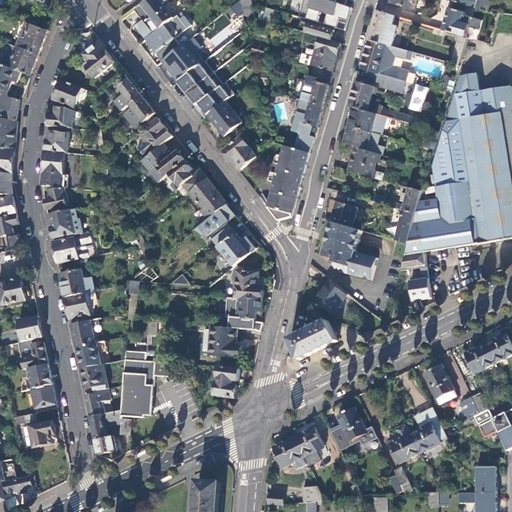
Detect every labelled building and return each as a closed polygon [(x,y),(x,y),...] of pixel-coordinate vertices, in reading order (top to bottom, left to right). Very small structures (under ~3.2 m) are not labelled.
[(138,28),(148,40),(165,27),(176,17),(173,13),(170,12),(169,11),(169,12),(163,5),(169,0),(149,0),(136,11),(145,22),(138,28)] [(250,0),(245,0),(241,1),(245,16),(255,19),(250,0)] [(292,0),(291,7),(300,9),(301,0),(292,0)] [(339,27),(345,6),(334,3),(326,0),(324,6),(332,9),(327,24),(339,27)] [(393,0),(392,3),(413,9),(415,0),(393,0)] [(446,0),(476,8),(478,2),(472,0),(446,0)] [(478,0),(478,2),(476,8),(488,10),(490,0),(478,0)] [(461,36),(469,38),(472,39),(474,33),(468,31),(471,21),(468,20),(469,16),(465,15),(466,10),(465,8),(452,5),(445,31),(461,36)] [(269,20),(272,9),(266,8),(263,18),(269,20)] [(310,20),(323,24),(326,15),(312,11),(310,20)] [(378,12),(370,40),(394,47),(399,28),(394,27),(397,17),(378,12)] [(511,33),(511,14),(501,13),(495,31),(511,33)] [(301,22),(298,31),(317,36),(332,41),(335,31),(301,22)] [(49,31),(28,23),(19,47),(40,55),(49,31)] [(176,41),(165,27),(148,40),(159,55),(166,49),(173,44),(176,41)] [(201,41),(197,36),(188,44),(191,49),(201,41)] [(342,43),(332,41),(317,36),(316,40),(320,41),(317,50),(312,66),(315,67),(334,73),(342,43)] [(452,64),(461,67),(469,38),(461,36),(452,64)] [(409,52),(394,47),(370,40),(362,69),(366,71),(364,79),(382,84),(381,88),(404,94),(410,73),(392,67),(395,55),(407,59),(409,52)] [(116,62),(100,42),(84,55),(88,61),(90,63),(87,66),(86,66),(95,78),(116,62)] [(9,43),(1,64),(17,70),(32,76),(40,55),(19,47),(9,43)] [(200,66),(188,51),(191,49),(188,44),(168,60),(164,63),(176,78),(179,82),(197,68),(200,66)] [(307,47),(302,63),(312,66),(317,50),(307,47)] [(264,52),(253,49),(255,57),(263,58),(264,52)] [(164,55),(154,62),(158,67),(164,63),(168,60),(164,55)] [(214,64),(210,58),(200,66),(197,68),(201,74),(214,64)] [(17,70),(1,64),(0,63),(0,88),(1,89),(10,92),(14,82),(18,83),(22,75),(16,73),(17,70)] [(262,68),(257,67),(261,85),(267,86),(268,72),(262,72),(262,68)] [(325,107),(334,73),(315,67),(312,78),(310,77),(303,101),(325,107)] [(406,256),(426,253),(511,239),(511,87),(481,92),(478,74),(461,77),(432,168),(437,200),(420,203),(406,256)] [(143,96),(126,75),(114,84),(118,90),(120,88),(125,95),(116,102),(124,111),(129,107),(143,96)] [(83,89),(62,80),(55,100),(75,109),(80,98),(82,99),(83,96),(81,95),(83,89)] [(442,92),(452,95),(456,83),(445,80),(442,92)] [(209,116),(226,103),(209,81),(192,95),(209,116)] [(376,87),(358,82),(351,107),(356,108),(378,115),(389,118),(417,126),(419,119),(378,107),(378,106),(371,103),(374,95),(376,95),(377,92),(378,89),(375,88),(376,87)] [(422,112),(427,86),(413,84),(409,109),(422,112)] [(8,97),(10,92),(1,89),(0,94),(0,117),(18,121),(22,100),(8,97)] [(157,114),(143,96),(129,107),(131,110),(125,114),(124,115),(136,130),(157,114)] [(296,150),(311,154),(316,138),(310,136),(313,127),(319,128),(325,107),(303,101),(299,99),(294,112),(299,114),(293,132),(301,135),(296,150)] [(244,123),(227,102),(226,103),(209,116),(226,138),(244,123)] [(50,115),(49,127),(73,129),(74,119),(77,112),(69,109),(57,107),(56,116),(50,115)] [(373,133),(378,115),(356,108),(350,127),(373,133)] [(101,122),(100,116),(91,113),(89,117),(101,122)] [(378,115),(373,133),(381,135),(383,136),(389,118),(378,115)] [(18,121),(0,117),(0,146),(17,148),(19,121),(18,121)] [(175,137),(161,120),(140,135),(145,142),(138,148),(138,152),(141,153),(146,159),(164,145),(175,137)] [(368,151),(373,133),(350,127),(345,144),(354,147),(368,151)] [(50,140),(47,140),(46,152),(66,154),(69,154),(71,133),(51,131),(50,140)] [(106,157),(102,132),(97,131),(101,157),(106,157)] [(429,149),(435,150),(440,132),(435,131),(429,149)] [(373,133),(368,151),(381,154),(384,155),(386,147),(379,145),(381,135),(373,133)] [(242,137),(225,151),(232,161),(234,159),(243,170),(259,158),(242,137)] [(143,162),(160,183),(167,178),(171,175),(188,161),(181,152),(171,159),(167,154),(170,152),(164,145),(146,159),(143,162)] [(14,184),(17,148),(0,146),(0,194),(15,195),(14,184)] [(296,150),(286,146),(268,206),(280,221),(292,218),(311,154),(296,150)] [(381,154),(368,151),(354,147),(352,156),(354,157),(349,171),(374,178),(376,171),(375,168),(377,163),(379,162),(381,154)] [(64,175),(66,154),(46,152),(43,187),(68,189),(69,175),(64,175)] [(423,166),(429,168),(433,155),(427,153),(423,166)] [(241,172),(243,170),(234,159),(232,161),(241,172)] [(196,171),(188,161),(171,175),(174,178),(181,187),(184,185),(195,177),(192,173),(196,171)] [(111,163),(107,164),(108,174),(110,188),(116,183),(111,163)] [(209,180),(202,171),(195,177),(184,185),(191,194),(209,180)] [(113,193),(110,188),(108,174),(104,174),(104,192),(113,193)] [(209,179),(209,180),(191,194),(198,203),(199,202),(205,210),(203,212),(204,212),(223,197),(209,179)] [(191,194),(184,185),(181,187),(178,189),(185,198),(191,194)] [(404,211),(416,215),(422,192),(409,188),(405,205),(404,211)] [(53,200),(46,201),(48,211),(65,207),(67,207),(63,189),(51,191),(53,200)] [(19,216),(15,197),(0,200),(0,217),(0,220),(19,216)] [(223,197),(204,212),(210,220),(229,205),(223,197)] [(383,205),(393,208),(395,203),(395,202),(385,199),(383,205)] [(339,202),(333,223),(353,228),(359,208),(339,202)] [(404,211),(405,205),(395,203),(393,208),(404,211)] [(197,230),(209,239),(210,238),(219,248),(237,234),(229,224),(238,217),(229,205),(210,220),(197,230)] [(51,216),(66,212),(65,207),(48,211),(49,216),(51,216)] [(139,227),(130,208),(124,212),(130,225),(133,231),(139,227)] [(52,229),(54,240),(77,235),(77,236),(83,234),(80,220),(78,220),(76,210),(66,212),(51,216),(54,228),(52,229)] [(404,211),(396,241),(408,244),(416,215),(404,211)] [(130,225),(124,212),(120,214),(123,226),(130,225)] [(19,216),(0,220),(0,221),(3,238),(16,235),(14,227),(21,225),(19,216)] [(357,252),(362,231),(353,228),(333,223),(324,256),(336,259),(335,263),(341,271),(374,280),(379,258),(357,252)] [(59,265),(90,258),(88,250),(94,249),(91,233),(83,234),(77,236),(67,238),(67,240),(55,243),(59,265)] [(152,258),(141,233),(136,237),(147,260),(152,258)] [(253,255),(237,234),(219,248),(235,268),(253,255)] [(402,271),(428,267),(426,253),(406,256),(402,271)] [(140,282),(164,284),(150,267),(132,281),(140,282)] [(82,271),(61,275),(66,298),(87,294),(96,292),(95,287),(86,289),(85,281),(82,271)] [(235,299),(264,301),(265,288),(260,288),(261,273),(238,271),(235,299)] [(23,279),(0,283),(0,291),(1,294),(3,307),(27,301),(23,279)] [(86,289),(95,287),(93,280),(85,281),(86,289)] [(414,301),(432,299),(430,280),(411,283),(414,301)] [(140,282),(132,281),(131,295),(139,295),(140,282)] [(332,315),(349,295),(331,281),(315,301),(332,315)] [(92,316),(87,294),(66,298),(71,321),(92,316)] [(263,312),(264,301),(235,299),(228,299),(227,318),(231,318),(230,329),(238,329),(255,330),(262,333),(264,323),(257,322),(258,311),(263,312)] [(44,338),(40,317),(20,321),(22,334),(20,335),(21,339),(23,338),(24,342),(44,338)] [(97,345),(92,321),(72,326),(77,349),(97,345)] [(155,336),(156,323),(148,322),(148,335),(155,336)] [(339,342),(329,322),(290,341),(300,361),(339,342)] [(230,329),(211,327),(211,330),(209,352),(209,355),(241,358),(242,347),(236,346),(238,329),(230,329)] [(209,352),(211,330),(205,329),(203,351),(209,352)] [(511,343),(507,333),(486,343),(495,363),(511,354),(511,343)] [(50,366),(45,343),(34,345),(36,357),(23,359),(25,371),(31,369),(50,366)] [(495,363),(486,343),(465,354),(474,373),(495,363)] [(99,344),(97,345),(77,349),(81,370),(103,366),(99,344)] [(13,345),(1,347),(3,358),(15,355),(13,345)] [(147,354),(127,353),(122,412),(122,416),(145,418),(145,415),(152,416),(155,376),(174,377),(176,364),(146,362),(147,354)] [(438,399),(455,391),(442,365),(425,373),(438,399)] [(33,379),(28,380),(30,391),(33,390),(54,386),(50,366),(31,369),(33,379)] [(103,366),(81,370),(86,394),(97,392),(108,390),(103,366)] [(241,370),(220,367),(218,379),(217,386),(215,396),(237,399),(239,386),(234,385),(234,382),(239,383),(241,370)] [(59,406),(54,386),(33,390),(38,411),(59,406)] [(91,418),(107,415),(104,403),(112,401),(110,390),(108,390),(97,392),(98,395),(87,397),(91,418)] [(457,396),(455,391),(438,399),(440,404),(457,396)] [(480,392),(472,396),(480,413),(488,409),(480,392)] [(480,413),(472,396),(465,400),(473,416),(474,416),(480,413)] [(355,407),(337,416),(343,427),(332,433),(334,437),(341,451),(361,441),(363,445),(378,438),(373,426),(366,430),(355,407)] [(511,408),(479,425),(485,437),(498,430),(508,450),(511,448),(511,408)] [(480,413),(474,416),(478,423),(492,416),(489,409),(488,409),(480,413)] [(122,419),(122,416),(122,412),(107,415),(91,418),(95,439),(107,436),(105,428),(122,425),(122,419)] [(121,435),(131,436),(132,420),(122,419),(122,425),(121,435)] [(30,427),(35,447),(35,449),(55,445),(53,437),(57,436),(54,422),(30,427)] [(411,433),(420,452),(442,441),(433,422),(411,433)] [(411,433),(407,424),(397,429),(401,438),(391,442),(400,462),(400,463),(420,452),(411,433)] [(29,449),(35,447),(30,427),(24,429),(29,449)] [(316,427),(294,437),(303,457),(326,447),(316,427)] [(96,441),(99,456),(118,452),(115,436),(96,441)] [(303,457),(294,437),(274,447),(283,467),(293,463),(296,470),(307,464),(303,457)] [(461,465),(453,448),(444,452),(453,475),(461,465)] [(0,483),(18,480),(15,465),(4,467),(3,463),(0,463),(0,483)] [(476,467),(477,491),(498,491),(497,467),(476,467)] [(402,468),(395,471),(397,475),(404,490),(406,494),(414,493),(404,471),(402,468)] [(404,490),(397,475),(391,478),(398,493),(404,490)] [(35,476),(18,480),(0,483),(0,502),(5,502),(12,499),(11,494),(19,492),(20,495),(30,492),(29,490),(31,490),(31,489),(34,488),(33,487),(37,486),(35,476)] [(196,511),(219,511),(222,482),(199,481),(196,511)] [(356,498),(363,498),(357,484),(351,487),(356,498)] [(317,502),(324,501),(317,487),(302,488),(303,503),(307,503),(317,502)] [(439,505),(439,491),(429,492),(429,505),(439,505)] [(497,511),(498,491),(477,491),(476,511),(497,511)] [(284,495),(270,494),(269,504),(284,505),(284,495)] [(388,511),(388,497),(375,497),(374,511),(388,511)] [(316,511),(317,502),(307,503),(306,511),(316,511)]
